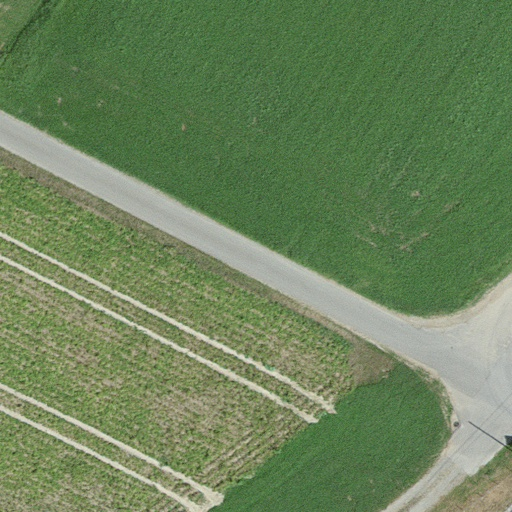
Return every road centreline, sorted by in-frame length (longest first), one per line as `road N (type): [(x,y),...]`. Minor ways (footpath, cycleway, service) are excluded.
road 1 (residential): [(511,400),(0,130)]
road 2 (track): [(429,511),(511,417)]
